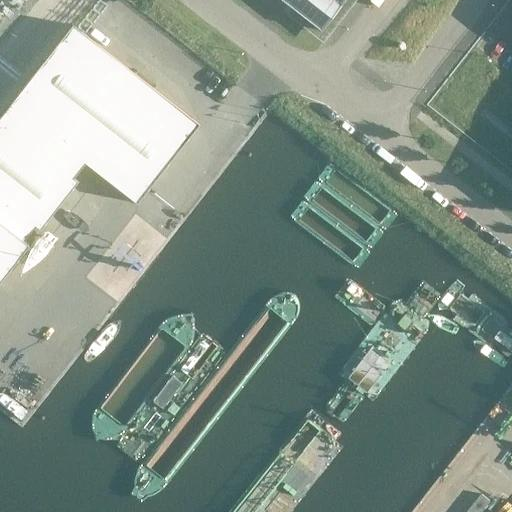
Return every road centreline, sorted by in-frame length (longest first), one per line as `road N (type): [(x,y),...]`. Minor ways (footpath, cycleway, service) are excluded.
road 1 (unclassified): [(382,140),(491,0)]
road 2 (unclassified): [(382,140),(511,240)]
road 3 (unclassified): [(202,0),(311,85)]
